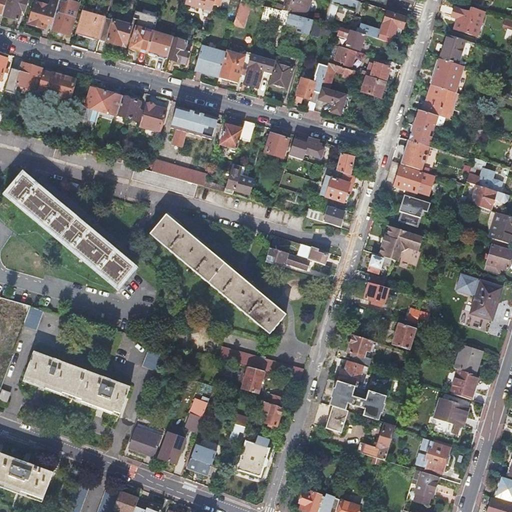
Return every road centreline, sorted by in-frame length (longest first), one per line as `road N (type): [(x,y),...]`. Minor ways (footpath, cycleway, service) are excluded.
road 1 (residential): [(386,146),(0,36)]
road 2 (residential): [(386,146),(270,511)]
road 3 (unknown): [(6,425),(17,364),(32,344),(133,373),(91,511)]
road 4 (residential): [(0,423),(236,511)]
road 5 (residential): [(511,352),(464,511)]
road 6 (residential): [(427,11),(386,146)]
